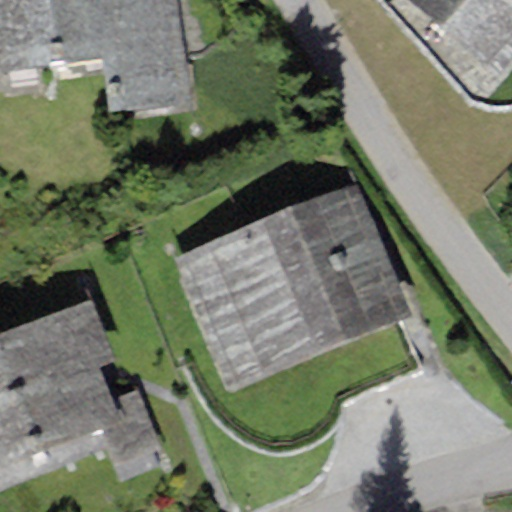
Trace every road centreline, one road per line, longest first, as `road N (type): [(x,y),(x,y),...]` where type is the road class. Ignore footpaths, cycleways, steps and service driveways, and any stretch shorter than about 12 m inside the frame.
road 1 (residential): [(511,314),(407,170),(307,0)]
road 2 (residential): [(393,511),(438,493),(511,480)]
